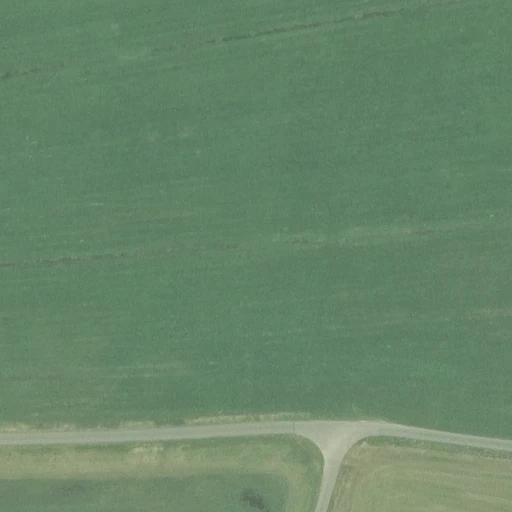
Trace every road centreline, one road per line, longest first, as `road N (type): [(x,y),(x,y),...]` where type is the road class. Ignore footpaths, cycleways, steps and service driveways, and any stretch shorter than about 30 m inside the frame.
road 1 (unclassified): [(0,439),(344,426)]
road 2 (unclassified): [(344,426),(511,447)]
